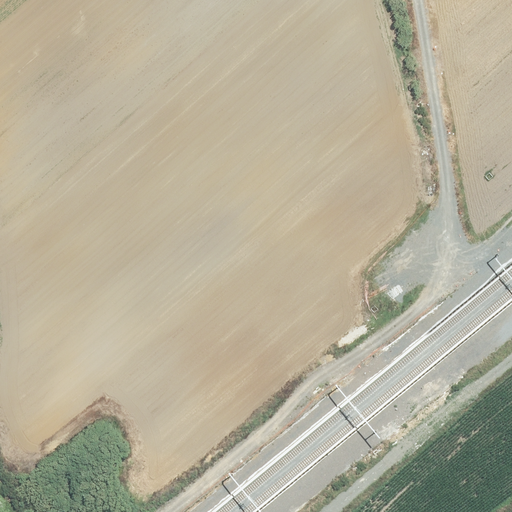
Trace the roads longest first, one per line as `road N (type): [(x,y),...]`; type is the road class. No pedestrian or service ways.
road 1 (track): [(511,237),(175,511)]
road 2 (unknown): [(429,132),(439,113),(470,104),(489,116),(497,136),(490,158),(472,171),(449,169),(429,144)]
